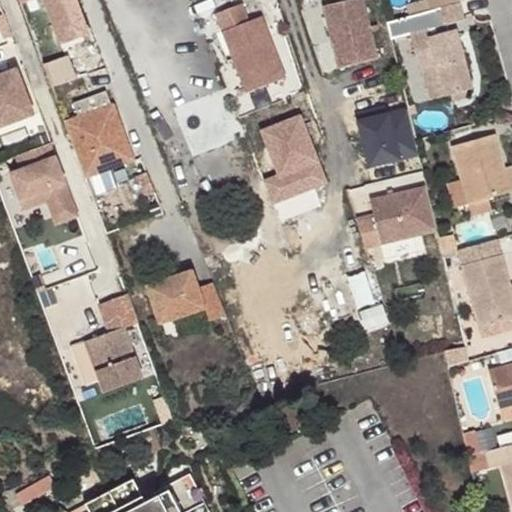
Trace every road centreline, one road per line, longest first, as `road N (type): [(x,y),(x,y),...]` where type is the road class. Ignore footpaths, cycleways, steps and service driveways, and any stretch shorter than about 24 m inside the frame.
road 1 (residential): [(11,0),(115,275)]
road 2 (residential): [(87,0),(195,259)]
road 3 (residential): [(292,0),(357,203)]
road 4 (residential): [(174,120),(127,0)]
